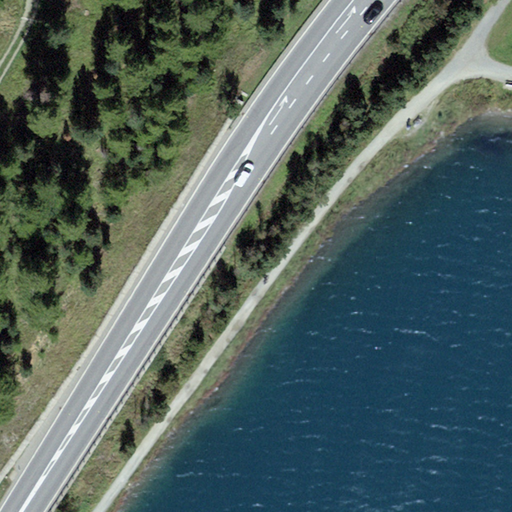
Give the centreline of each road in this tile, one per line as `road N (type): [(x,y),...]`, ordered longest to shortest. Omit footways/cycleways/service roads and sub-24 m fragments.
road 1 (primary): [(21,511),(288,93),(360,0)]
road 2 (track): [(99,511),(347,175),(462,58)]
